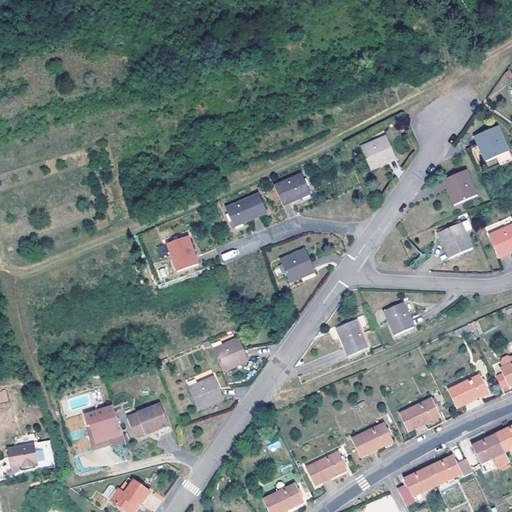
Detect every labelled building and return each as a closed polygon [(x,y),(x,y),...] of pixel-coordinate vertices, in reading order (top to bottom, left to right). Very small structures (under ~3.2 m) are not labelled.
[(498,127),(478,136),(484,150),(481,151),(486,162),(500,156),(509,152),(498,127)] [(382,166),(380,163),(396,157),(387,136),(362,147),(372,170),(382,166)] [(484,150),(478,136),(475,137),(481,151),(484,150)] [(509,152),(500,156),(503,164),(511,160),(509,152)] [(396,157),(380,163),(382,166),(397,159),(396,157)] [(467,170),(446,179),(452,193),(450,194),(455,205),(478,196),(467,170)] [(302,173),(275,186),(284,206),(312,194),(302,173)] [(452,193),(446,179),(444,180),(450,194),(452,193)] [(259,193),(226,207),(235,227),(268,213),(259,193)] [(439,233),(462,223),(461,221),(438,231),(439,233)] [(444,245),(447,244),(453,257),(473,248),(462,223),(439,233),(444,245)] [(511,224),(489,235),(497,255),(511,249),(511,224)] [(190,236),(168,244),(178,271),(199,264),(190,236)] [(453,257),(447,244),(444,245),(450,258),(453,257)] [(291,284),(303,279),(302,275),(315,270),(306,249),(280,260),(291,284)] [(511,249),(497,255),(499,258),(511,252),(511,249)] [(302,275),(303,279),(317,273),(315,270),(302,275)] [(403,303),(385,311),(395,335),(414,327),(403,303)] [(358,320),(337,329),(349,356),(370,347),(358,320)] [(475,322),(468,325),(471,331),(478,329),(475,322)] [(471,331),(468,325),(454,331),(457,337),(471,331)] [(239,338),(213,349),(224,372),(235,367),(234,364),(248,358),(239,338)] [(248,358),(234,364),(235,367),(249,361),(248,358)] [(511,385),(511,362),(501,368),(503,373),(508,384),(509,386),(511,385)] [(508,384),(503,373),(498,376),(503,387),(508,384)] [(480,375),(449,390),(457,409),(475,400),(489,393),(480,375)] [(210,406),(209,402),(223,396),(215,376),(189,387),(199,410),(210,406)] [(223,396),(209,402),(210,406),(224,399),(223,396)] [(432,398),(400,413),(408,432),(422,426),(441,417),(432,398)] [(161,403),(127,416),(134,435),(139,437),(159,429),(161,434),(171,429),(161,403)] [(109,440),(123,434),(119,424),(112,407),(84,418),(88,429),(91,428),(97,444),(109,439),(109,440)] [(385,424),(353,439),(361,458),(373,452),(393,442),(385,424)] [(511,426),(511,427),(497,435),(506,453),(511,449),(511,426)] [(506,453),(497,435),(486,440),(473,446),(482,464),(506,453)] [(273,453),(281,445),(276,440),(268,447),(273,453)] [(26,465),(27,468),(35,467),(34,464),(38,463),(34,444),(8,449),(11,468),(22,466),(26,465)] [(338,452),(307,468),(316,486),(347,470),(338,452)] [(444,460),(429,467),(438,486),(461,475),(463,479),(473,474),(467,461),(457,466),(453,456),(444,460)] [(404,502),(413,498),(438,486),(429,467),(417,473),(405,478),(408,484),(398,489),(404,502)] [(141,504),(150,490),(134,480),(126,491),(119,487),(111,501),(129,511),(131,511),(138,502),(141,504)] [(295,484),(264,499),(270,511),(284,511),(304,502),(295,484)] [(415,503),(413,498),(404,502),(406,507),(415,503)] [(136,511),(141,504),(138,502),(131,511),(136,511)]
